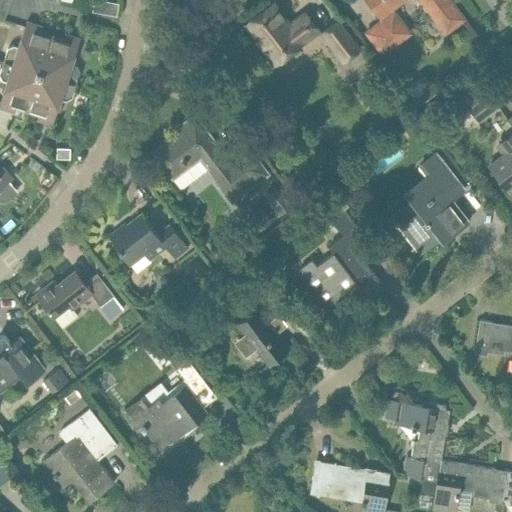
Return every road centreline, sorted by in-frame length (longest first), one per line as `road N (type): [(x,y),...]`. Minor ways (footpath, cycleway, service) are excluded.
road 1 (residential): [(165,511),(415,319)]
road 2 (residential): [(0,267),(59,213),(96,157),(120,105),(142,0)]
road 3 (residential): [(511,430),(491,418),(415,319)]
road 4 (residential): [(415,319),(511,246)]
